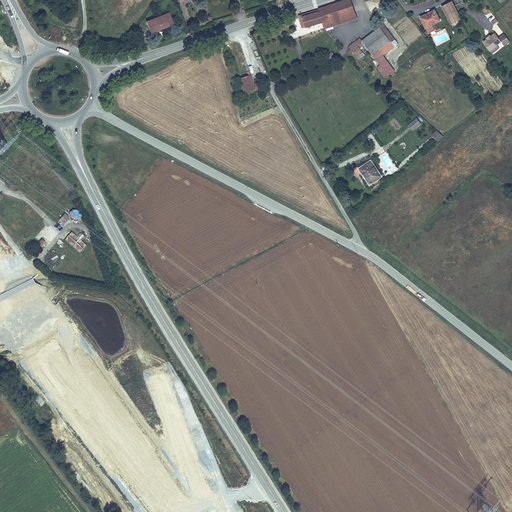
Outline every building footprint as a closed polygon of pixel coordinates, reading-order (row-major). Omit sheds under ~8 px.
[(355,18),(349,0),(318,11),(319,14),(298,21),(301,29),(305,27),(306,29),(322,23),(324,29),(355,18)] [(456,21),(461,19),(452,0),(451,0),(441,4),(449,23),(452,22),(454,25),(457,24),(456,21)] [(431,22),(438,19),(434,8),(420,14),(425,25),(431,22)] [(318,10),(297,17),(298,21),(319,14),(318,11),(318,10)] [(169,14),(146,22),(150,31),(172,23),(169,14)] [(431,22),(425,25),(427,31),(434,28),(431,22)] [(383,54),(398,43),(384,24),(379,27),(390,41),(372,54),(379,64),(376,66),(384,77),(394,70),(383,54)] [(350,48),(348,50),(353,57),(356,55),(361,51),(359,48),(362,46),(365,44),(372,54),(390,41),(379,27),(362,40),(360,37),(348,45),(350,48)] [(494,47),(501,42),(504,46),(509,42),(504,35),(498,39),(495,33),(490,37),(487,39),(483,43),(489,51),(494,47)] [(367,52),(362,46),(359,48),(361,51),(356,55),(359,59),(365,54),(364,53),(367,52)] [(254,84),(251,75),(249,75),(240,79),(245,93),(261,87),(260,82),(254,84)] [(413,131),(422,123),(416,117),(407,125),(413,131)] [(20,126),(10,132),(13,136),(23,130),(20,126)] [(434,136),(439,142),(445,137),(439,131),(434,136)] [(370,158),(358,168),(369,183),(382,174),(370,158)] [(82,216),(76,207),(68,214),(74,222),(82,216)] [(69,217),(69,216),(65,213),(59,220),(64,225),(70,218),(69,218),(69,217)] [(82,234),(78,238),(72,232),(64,240),(80,254),(87,246),(82,241),(85,237),(82,234)] [(41,247),(46,242),(42,239),(38,244),(41,247)] [(55,264),(59,257),(50,253),(47,261),(55,264)]
